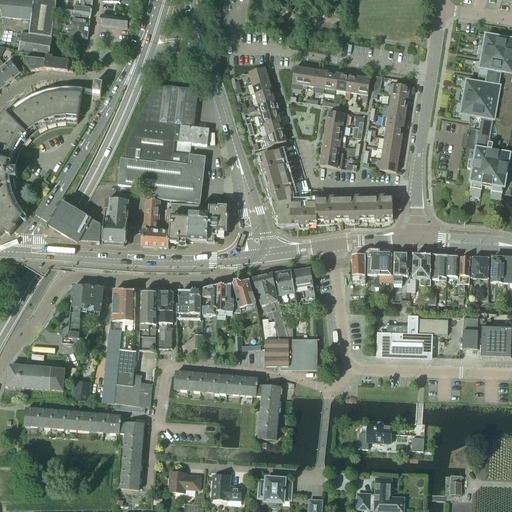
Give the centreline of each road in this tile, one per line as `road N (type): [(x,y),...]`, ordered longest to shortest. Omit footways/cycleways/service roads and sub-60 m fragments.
road 1 (residential): [(0,373),(69,279),(210,280),(222,277),(229,256)]
road 2 (residential): [(149,489),(164,369),(292,376),(328,390)]
road 3 (primary): [(160,12),(48,205)]
road 4 (residential): [(431,74),(233,49),(233,32)]
road 5 (primary): [(75,210),(143,65)]
road 6 (residential): [(355,369),(511,376)]
road 7 (residential): [(416,189),(312,187),(303,146)]
road 8 (residential): [(191,467),(320,479)]
road 9 (residential): [(332,245),(343,347),(355,369)]
